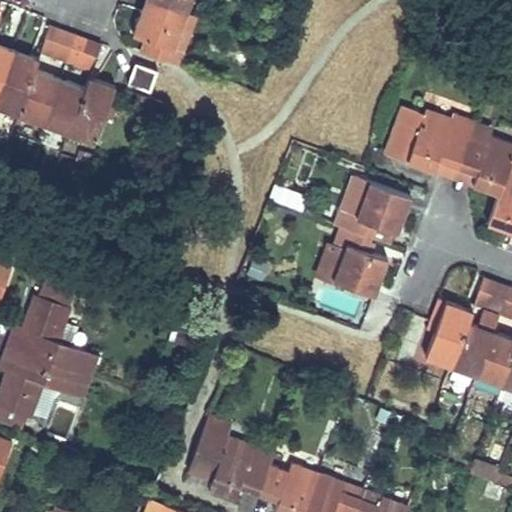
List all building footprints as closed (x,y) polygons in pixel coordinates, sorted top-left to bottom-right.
[(173,48),(186,11),(154,0),(144,0),(132,33),(144,37),(141,48),(149,51),(148,53),(163,59),(168,46),(173,48)] [(154,0),(186,11),(190,0),(154,0)] [(62,30),(50,25),(39,51),(53,57),(62,30)] [(76,35),(62,30),(53,57),(65,61),(76,35)] [(88,39),(76,35),(65,61),(79,66),(88,39)] [(102,45),(88,39),(79,66),(91,71),(102,45)] [(0,55),(9,59),(12,48),(0,43),(0,55)] [(12,48),(9,59),(34,69),(38,57),(31,54),(12,48)] [(0,80),(9,59),(0,55),(0,80)] [(34,69),(9,59),(0,80),(0,107),(16,113),(34,69)] [(137,63),(130,82),(150,90),(156,70),(137,63)] [(59,78),(34,69),(16,113),(42,122),(59,78)] [(84,87),(67,132),(93,141),(103,116),(108,103),(115,86),(96,78),(89,76),(84,87)] [(59,78),(42,122),(67,132),(84,87),(59,78)] [(108,103),(103,116),(109,118),(114,106),(108,103)] [(401,107),(384,152),(433,170),(437,158),(456,165),(472,128),(474,121),(452,114),(450,119),(425,110),(423,115),(401,107)] [(487,134),(490,127),(474,121),(472,128),(487,134)] [(511,142),(487,134),(472,128),(456,165),(476,172),(472,183),(497,192),(498,193),(506,173),(511,158),(511,156),(511,142)] [(97,156),(79,150),(75,163),(93,168),(97,156)] [(511,175),(506,173),(498,193),(497,192),(487,222),(511,231),(511,175)] [(369,182),(357,178),(341,225),(357,231),(362,219),(358,217),(369,182)] [(369,180),(369,182),(358,217),(362,219),(357,231),(371,237),(373,230),(375,224),(394,231),(397,232),(410,195),(369,180)] [(277,184),(272,199),(301,209),(306,194),(277,184)] [(394,231),(375,224),(373,230),(392,237),(394,231)] [(371,237),(357,231),(355,236),(339,229),(333,247),(343,251),(333,279),(374,294),(387,258),(366,250),(371,237)] [(0,296),(11,266),(0,262),(0,296)] [(482,277),(472,305),(485,309),(495,282),(482,277)] [(495,282),(485,309),(498,313),(508,286),(495,282)] [(511,287),(508,286),(498,313),(511,319),(511,316),(511,287)] [(11,331),(6,346),(90,374),(98,354),(69,343),(58,339),(65,321),(71,306),(33,293),(21,325),(18,334),(11,331)] [(439,298),(436,304),(444,307),(446,301),(439,298)] [(425,357),(450,366),(468,322),(472,310),(446,301),(444,307),(436,304),(430,322),(437,324),(434,332),(425,357)] [(58,339),(69,343),(76,325),(65,321),(58,339)] [(18,334),(21,325),(14,322),(11,331),(18,334)] [(430,322),(427,329),(434,332),(437,324),(430,322)] [(450,366),(476,376),(492,331),(468,322),(450,366)] [(476,376),(501,385),(511,353),(511,337),(492,331),(476,376)] [(90,374),(6,346),(1,360),(8,362),(5,371),(0,384),(0,405),(30,416),(43,382),(82,396),(90,374)] [(511,353),(501,385),(511,388),(511,353)] [(1,360),(0,363),(0,368),(5,371),(8,362),(1,360)] [(203,427),(227,436),(232,423),(208,415),(203,427)] [(238,485),(258,492),(269,465),(275,448),(254,439),(252,445),(227,436),(203,427),(187,470),(211,479),(208,486),(234,496),(238,485)] [(273,510),(277,511),(301,511),(316,473),(290,463),(287,472),(269,465),(258,492),(276,499),(273,510)] [(511,478),(497,472),(494,480),(511,486),(511,478)] [(352,511),(358,498),(340,491),(343,482),(316,473),(301,511),(352,511)] [(340,491),(358,498),(361,488),(343,482),(340,491)] [(405,511),(408,505),(380,495),(377,504),(358,498),(352,511),(405,511)] [(184,511),(149,499),(144,511),(184,511)]
